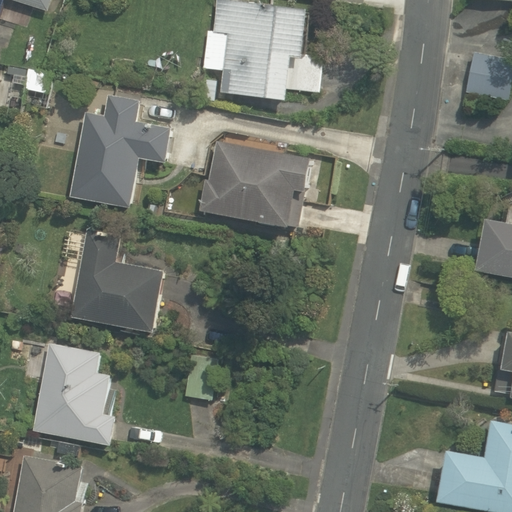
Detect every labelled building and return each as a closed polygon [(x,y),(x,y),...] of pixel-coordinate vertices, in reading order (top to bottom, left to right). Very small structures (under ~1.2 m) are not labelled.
[(9,0),(53,14),(57,0),(9,0)] [(312,9),(232,0),(220,0),(216,31),(210,30),(205,69),(233,73),(230,94),(290,101),(291,89),(322,93),(327,58),(306,56),(312,9)] [(476,50),(469,94),(504,100),(511,55),(476,50)] [(56,75),(30,69),(27,83),(52,89),(56,75)] [(23,95),(26,78),(20,77),(16,94),(23,95)] [(76,200),(137,211),(146,161),(173,166),(179,132),(142,125),(146,104),(114,99),(110,118),(91,115),(76,200)] [(511,192),(507,192),(503,219),(489,217),(480,273),(511,277),(511,192)] [(120,264),(125,236),(90,230),(89,236),(68,232),(64,257),(84,260),(74,318),(159,333),(169,272),(120,264)] [(511,325),(510,325),(502,374),(511,375),(511,325)] [(39,433),(118,448),(123,419),(111,417),(118,377),(104,375),(108,356),(55,346),(39,433)] [(190,398),(217,403),(224,363),(196,359),(190,398)] [(442,502),(505,511),(511,511),(511,421),(494,418),(487,457),(450,451),(442,502)] [(33,454),(36,438),(25,436),(23,453),(33,454)] [(20,511),(90,511),(91,505),(83,503),(89,469),(30,459),(20,511)] [(15,495),(17,480),(9,479),(6,494),(15,495)]
